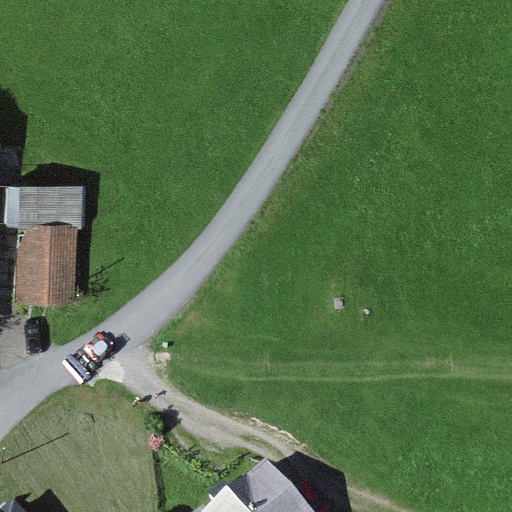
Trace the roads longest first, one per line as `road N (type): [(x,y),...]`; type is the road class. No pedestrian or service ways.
road 1 (track): [(101,352),(182,286),(262,182),(365,0)]
road 2 (unknown): [(101,352),(256,458),(393,511)]
road 3 (track): [(0,421),(26,389),(101,352)]
